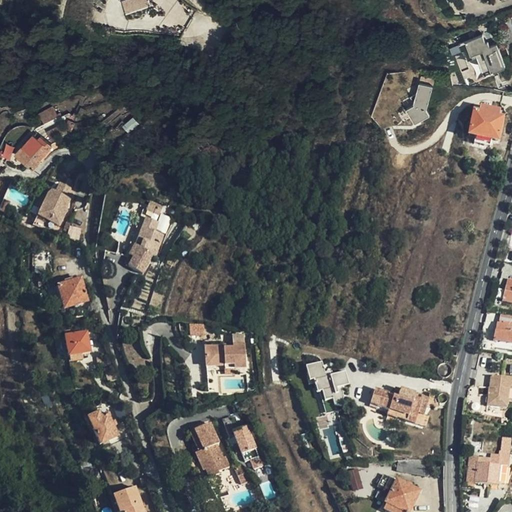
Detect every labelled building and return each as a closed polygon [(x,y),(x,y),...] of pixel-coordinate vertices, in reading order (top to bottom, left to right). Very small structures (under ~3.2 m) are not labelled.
[(123,0),(127,11),(151,5),(149,0),(123,0)] [(508,67),(498,41),(489,45),(485,33),(452,44),(456,57),(467,54),(475,79),(508,67)] [(428,108),(434,85),(421,81),(418,92),(413,95),(417,103),(409,108),(417,122),(431,114),(428,108)] [(60,115),(54,105),(40,113),(45,123),(60,115)] [(499,116),(500,110),(481,107),(480,112),(473,111),(468,136),(500,142),(505,117),(499,116)] [(130,130),(140,121),(134,115),(124,125),(130,130)] [(76,121),(70,118),(66,127),(72,130),(76,121)] [(62,131),(58,124),(47,131),(52,138),(62,131)] [(39,163),(53,147),(40,135),(37,138),(33,135),(16,156),(34,172),(41,164),(39,163)] [(67,208),(70,199),(66,197),(70,189),(59,185),(56,194),(52,193),(48,197),(40,219),(63,227),(69,208),(67,208)] [(152,219),(138,246),(128,264),(145,273),(156,254),(158,255),(171,229),(152,219)] [(128,264),(138,246),(134,245),(125,262),(128,264)] [(65,307),(88,300),(81,278),(58,286),(65,307)] [(511,289),(506,288),(502,302),(511,305),(511,289)] [(508,333),(509,329),(509,326),(495,323),(494,330),(508,333)] [(511,329),(509,329),(508,333),(494,330),(492,342),(511,345),(511,329)] [(90,354),(86,333),(62,337),(67,358),(69,358),(70,364),(83,361),(82,356),(90,354)] [(204,346),(205,361),(214,360),(214,364),(223,364),(233,364),(233,368),(245,367),(244,344),(233,345),(233,347),(223,348),(223,345),(204,346)] [(214,360),(205,361),(205,369),(214,368),(214,364),(214,360)] [(327,396),(332,413),(339,411),(342,398),(339,389),(347,387),(344,373),(331,376),(329,377),(328,373),(323,374),(320,364),(309,367),(305,373),(308,382),(311,381),(313,387),(314,387),(316,393),(317,392),(318,398),(327,396)] [(511,377),(490,374),(488,390),(506,391),(507,389),(511,390),(511,377)] [(506,391),(488,390),(485,406),(503,409),(504,400),(506,391)] [(410,420),(416,399),(389,392),(387,399),(381,398),(382,396),(368,392),(364,407),(370,409),(382,412),(410,420)] [(318,398),(323,415),(332,413),(327,396),(318,398)] [(0,460),(4,458),(29,501),(52,487),(27,444),(0,399),(0,460)] [(421,401),(416,399),(410,420),(382,412),(380,418),(414,427),(421,401)] [(473,413),(475,404),(465,403),(464,412),(473,413)] [(118,437),(106,414),(99,417),(98,414),(88,419),(101,446),(118,437)] [(232,466),(223,445),(220,446),(215,433),(217,432),(213,422),(192,432),(196,441),(199,447),(196,448),(198,453),(190,465),(211,480),(224,474),(222,471),(232,466)] [(247,427),(233,432),(245,463),(250,461),(254,471),(262,468),(247,427)] [(511,441),(504,439),(501,453),(500,453),(497,467),(492,466),(493,460),(478,458),(474,484),(496,488),(500,467),(507,468),(511,441)] [(466,483),(474,484),(478,458),(470,457),(466,483)] [(428,460),(404,462),(402,472),(426,475),(428,460)] [(395,471),(402,472),(404,462),(396,462),(395,471)] [(241,485),(251,480),(245,464),(234,468),(241,485)] [(357,472),(348,474),(353,494),(362,491),(357,472)] [(390,493),(385,503),(387,504),(384,510),(388,511),(408,511),(419,491),(410,486),(405,484),(396,480),(389,477),(389,478),(383,475),(377,487),(390,493)] [(141,511),(134,488),(111,495),(116,511),(119,511),(118,511),(141,511)] [(273,498),(266,501),(268,506),(275,504),(273,498)]
